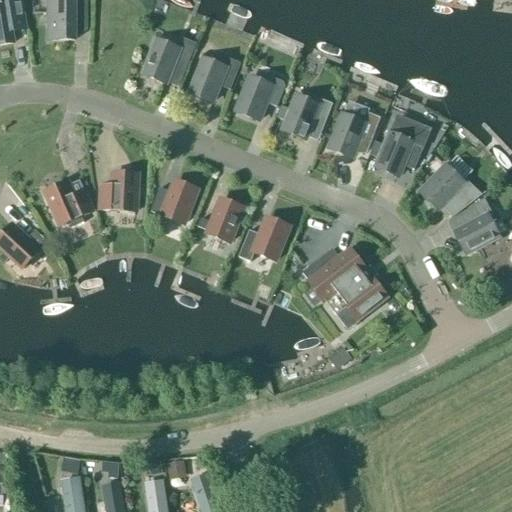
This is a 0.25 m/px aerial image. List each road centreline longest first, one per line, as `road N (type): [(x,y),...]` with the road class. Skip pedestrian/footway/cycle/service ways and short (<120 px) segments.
road 1 (residential): [(457,344),(403,240),(369,214),(64,98),(0,98)]
road 2 (unclassified): [(232,438),(337,403),(457,344)]
road 3 (unclassified): [(0,433),(134,447),(232,438)]
